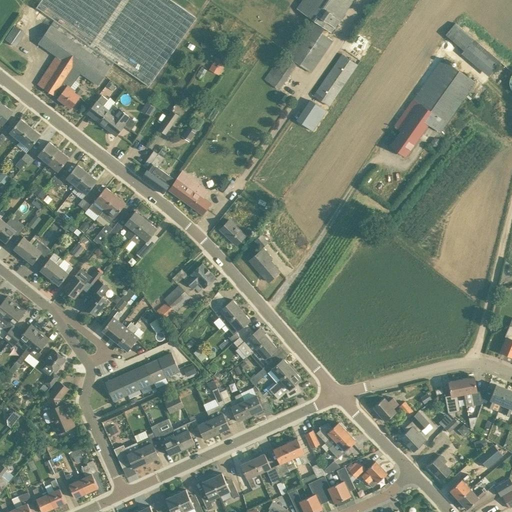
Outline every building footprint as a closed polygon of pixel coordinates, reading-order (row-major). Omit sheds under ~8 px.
[(54,95),(55,94),(58,88),(72,66),(79,71),(81,72),(81,73),(99,85),(115,62),(149,86),(197,19),(170,0),(39,0),(36,6),(54,19),(38,43),(57,56),(38,85),(54,95)] [(296,41),(298,42),(284,63),(278,59),(264,78),(279,89),(297,62),(311,72),(333,40),(322,32),(325,28),(331,32),(353,0),(302,0),(297,8),(312,18),(296,41)] [(15,46),(21,38),(25,33),(20,29),(23,26),(22,25),(26,21),(21,17),(17,22),(18,23),(16,26),(6,40),(15,46)] [(492,75),(504,62),(458,21),(447,34),(492,75)] [(218,74),(223,65),(225,62),(222,60),(225,55),(221,52),(218,58),(216,57),(214,61),(210,68),(209,69),(218,74)] [(319,98),(304,121),(303,122),(313,129),(357,64),(342,53),(313,95),(319,98)] [(442,57),(394,127),(401,131),(391,146),(405,156),(428,124),(440,133),(476,82),(442,57)] [(75,80),(73,79),(79,71),(72,66),(58,88),(55,94),(59,97),(58,98),(71,108),(80,95),(74,91),(75,90),(71,86),(75,80)] [(109,82),(106,85),(113,90),(116,87),(109,82)] [(113,103),(102,94),(87,113),(98,121),(113,103)] [(149,112),(152,103),(146,101),(143,109),(149,112)] [(0,107),(0,127),(13,112),(3,104),(0,107)] [(114,114),(108,110),(98,121),(116,135),(124,125),(131,130),(137,121),(131,117),(119,108),(114,114)] [(172,109),(159,129),(166,134),(179,115),(172,109)] [(10,132),(20,140),(31,126),(21,118),(10,132)] [(197,119),(192,126),(190,124),(182,135),(189,140),(202,122),(197,119)] [(41,134),(31,126),(20,140),(30,148),(41,134)] [(59,149),(49,141),(38,155),(48,163),(59,149)] [(69,157),(59,149),(48,163),(58,171),(69,157)] [(141,177),(152,185),(159,176),(154,172),(156,170),(155,169),(157,166),(163,157),(159,154),(154,150),(143,165),(148,168),(141,177)] [(152,185),(163,193),(170,184),(170,183),(172,179),(167,175),(167,174),(165,173),(177,154),(172,150),(160,168),(157,166),(155,169),(156,170),(154,172),(159,176),(152,185)] [(26,162),(30,156),(26,153),(22,158),(17,164),(21,167),(22,166),(26,162)] [(30,156),(26,162),(30,165),(34,159),(30,156)] [(88,172),(78,164),(66,178),(76,186),(88,172)] [(183,171),(169,190),(188,203),(189,201),(192,204),(191,205),(203,214),(211,202),(204,197),(209,192),(198,184),(199,183),(183,171)] [(0,179),(4,183),(9,177),(3,172),(0,175),(0,179)] [(98,180),(88,172),(76,186),(86,194),(98,180)] [(59,179),(54,175),(50,181),(54,184),(59,179)] [(220,188),(227,193),(235,184),(227,178),(220,188)] [(63,182),(59,179),(54,184),(58,187),(63,182)] [(48,191),(39,185),(34,191),(42,198),(48,191)] [(95,200),(92,204),(93,205),(92,207),(92,209),(98,213),(99,213),(101,214),(116,195),(106,187),(95,200)] [(48,195),(44,200),(48,204),(52,199),(48,195)] [(101,214),(100,215),(110,223),(115,217),(126,203),(116,195),(101,214)] [(42,201),(36,197),(32,202),(38,207),(42,201)] [(83,207),(87,202),(83,198),(83,199),(78,204),(79,205),(82,207),(83,207)] [(91,205),(87,202),(83,207),(87,211),(89,208),(91,205)] [(125,234),(131,239),(146,219),(136,211),(126,223),(130,227),(125,234)] [(36,214),(32,219),(38,224),(41,219),(36,214)] [(66,220),(61,216),(56,222),(61,226),(66,220)] [(7,223),(0,230),(0,237),(6,242),(14,233),(17,236),(26,226),(18,220),(17,221),(11,217),(7,223)] [(157,228),(146,219),(131,239),(125,246),(131,250),(136,243),(142,236),(147,240),(157,228)] [(220,229),(237,245),(246,235),(229,219),(220,229)] [(112,228),(109,232),(114,236),(123,225),(118,221),(112,228)] [(112,228),(109,225),(107,223),(104,226),(93,240),(99,244),(109,232),(112,228)] [(83,233),(77,228),(74,232),(81,237),(83,233)] [(262,234),(255,241),(262,248),(269,242),(262,234)] [(14,248),(23,256),(37,238),(34,236),(30,241),(24,237),(14,248)] [(23,256),(33,264),(41,253),(45,256),(51,249),(41,241),(37,238),(23,256)] [(77,255),(84,247),(79,243),(72,251),(77,255)] [(151,247),(146,243),(137,254),(141,258),(151,247)] [(263,249),(250,260),(269,281),(280,271),(270,261),(271,259),(263,249)] [(40,270),(50,277),(59,265),(63,259),(60,257),(56,262),(50,257),(40,270)] [(207,268),(202,263),(188,276),(186,274),(187,274),(182,268),(172,278),(177,283),(183,277),(193,288),(194,287),(198,291),(202,287),(203,289),(216,277),(210,270),(207,268)] [(50,277),(59,285),(69,273),(73,267),(69,264),(65,269),(59,265),(50,277)] [(83,288),(87,292),(98,278),(102,273),(97,269),(92,276),(88,281),(89,281),(83,288)] [(75,275),(64,288),(75,297),(82,288),(83,288),(89,281),(88,281),(92,276),(86,271),(83,274),(79,271),(75,276),(75,275)] [(109,288),(99,279),(88,292),(93,296),(92,297),(85,306),(96,315),(107,301),(102,296),(109,288)] [(164,299),(166,302),(174,309),(176,311),(190,296),(178,284),(164,299)] [(0,312),(0,323),(17,303),(7,296),(0,304),(0,312)] [(224,296),(215,307),(219,311),(216,313),(225,323),(241,309),(233,299),(229,302),(224,296)] [(122,298),(116,306),(121,310),(127,303),(122,298)] [(3,337),(9,341),(19,329),(14,325),(26,311),(17,303),(0,323),(0,325),(7,332),(3,337)] [(172,311),(165,303),(157,310),(164,318),(172,311)] [(241,309),(225,323),(234,334),(230,338),(233,342),(250,327),(247,323),(250,320),(242,310),(243,308),(241,309)] [(111,337),(122,323),(117,319),(121,314),(117,311),(102,330),(111,337)] [(147,312),(142,318),(149,323),(154,317),(147,312)] [(157,332),(164,327),(158,318),(151,322),(157,332)] [(119,345),(120,344),(135,325),(131,321),(126,327),(122,323),(111,337),(119,343),(119,344),(119,345)] [(19,329),(9,341),(14,346),(16,342),(21,347),(25,350),(41,331),(31,324),(25,331),(21,327),(19,329)] [(511,325),(510,324),(505,336),(507,337),(501,351),(511,355),(511,325)] [(138,328),(135,325),(120,344),(128,351),(139,337),(143,332),(138,328)] [(241,343),(250,353),(269,338),(270,336),(268,337),(260,327),(254,332),(250,327),(233,342),(237,347),(241,343)] [(40,352),(50,339),(41,331),(25,350),(20,355),(25,359),(29,354),(37,360),(41,353),(40,352)] [(257,357),(261,362),(265,366),(276,356),(272,352),(277,348),(269,338),(250,353),(255,358),(257,357)] [(190,348),(195,343),(192,339),(186,344),(190,348)] [(54,349),(44,362),(40,368),(50,376),(45,382),(51,387),(59,376),(54,372),(55,371),(56,371),(66,359),(65,358),(66,357),(66,355),(63,353),(61,353),(60,354),(54,349)] [(179,371),(172,352),(158,358),(167,377),(179,371)] [(265,366),(258,371),(263,376),(268,372),(277,382),(280,379),(294,367),(292,368),(284,358),(280,361),(276,356),(265,366)] [(153,383),(167,377),(158,358),(145,364),(153,383)] [(245,369),(249,365),(245,360),(240,364),(245,369)] [(140,388),(153,383),(145,364),(132,370),(140,388)] [(184,368),(187,376),(197,372),(193,364),(184,368)] [(238,374),(242,372),(239,365),(231,370),(233,374),(237,373),(238,374)] [(280,379),(277,382),(270,388),(274,393),(285,384),(289,389),(286,391),(289,397),(301,391),(297,382),(301,378),(293,368),(294,367),(280,379)] [(132,370),(119,376),(127,394),(140,388),(132,370)] [(214,375),(219,380),(223,374),(217,370),(214,375)] [(3,378),(7,381),(8,382),(14,375),(10,371),(3,378)] [(106,382),(114,400),(127,394),(119,376),(106,382)] [(474,376),(461,379),(464,393),(467,406),(482,403),(487,389),(477,391),(474,376)] [(461,379),(449,381),(452,394),(445,395),(448,412),(455,411),(459,410),(459,404),(457,394),(464,393),(461,379)] [(215,382),(213,380),(207,383),(208,385),(213,389),(218,387),(215,382)] [(58,432),(75,425),(65,403),(63,404),(60,398),(68,388),(60,382),(48,396),(54,409),(49,412),(45,413),(43,415),(46,422),(49,422),(52,421),(58,432)] [(44,384),(39,389),(44,393),(48,388),(44,384)] [(507,389),(496,384),(487,406),(492,408),(495,401),(501,403),(507,389)] [(261,404),(268,401),(263,394),(257,387),(256,386),(241,393),(244,400),(251,414),(256,412),(257,415),(264,412),(262,409),(263,409),(261,404)] [(207,410),(210,418),(211,418),(218,435),(218,433),(230,428),(226,420),(231,418),(219,392),(220,392),(218,387),(213,389),(219,404),(207,410)] [(244,400),(241,393),(235,396),(236,398),(231,400),(226,389),(220,392),(219,392),(231,418),(236,415),(238,420),(250,415),(251,416),(252,416),(251,414),(244,400)] [(511,407),(511,390),(507,389),(501,403),(507,405),(504,413),(509,415),(511,407)] [(421,397),(425,403),(432,399),(428,393),(421,397)] [(165,400),(170,412),(184,406),(179,394),(165,400)] [(373,407),(386,421),(396,411),(394,408),(399,404),(393,397),(388,402),(384,397),(373,407)] [(399,406),(406,414),(409,417),(414,412),(405,401),(399,406)] [(413,420),(411,422),(404,429),(407,432),(401,437),(414,450),(426,439),(419,432),(429,421),(419,410),(410,418),(413,420)] [(475,427),(478,416),(469,417),(471,427),(475,427)] [(444,427),(449,432),(459,422),(454,417),(444,427)] [(218,435),(211,418),(210,418),(198,424),(196,418),(191,420),(197,433),(202,431),(205,439),(217,433),(218,435)] [(191,420),(173,428),(183,449),(195,444),(191,436),(197,433),(191,420)] [(336,441),(347,431),(339,422),(332,428),(328,423),(319,427),(320,429),(317,432),(326,442),(332,437),(336,441)] [(463,435),(469,430),(469,429),(464,423),(458,429),(463,435)] [(18,430),(25,436),(31,430),(23,424),(18,430)] [(111,435),(119,431),(115,424),(108,428),(111,435)] [(153,431),(156,437),(162,450),(167,447),(170,455),(182,449),(183,451),(184,451),(183,449),(173,428),(173,427),(160,432),(158,426),(152,429),(153,431)] [(149,436),(137,442),(147,462),(159,457),(157,452),(162,450),(156,437),(153,431),(148,434),(149,436)] [(319,444),(317,440),(313,431),(306,434),(312,447),(316,445),(319,444)] [(338,458),(356,440),(347,431),(336,441),(329,448),(338,458)] [(285,443),(292,458),(300,454),(304,464),(308,462),(297,438),(285,443)] [(485,438),(478,440),(481,448),(488,446),(485,438)] [(35,440),(31,445),(36,449),(40,444),(35,440)] [(123,466),(132,463),(134,468),(146,462),(147,464),(148,464),(147,462),(137,442),(125,447),(124,444),(115,448),(123,466)] [(280,463),(275,466),(282,479),(291,475),(289,470),(296,467),(292,458),(285,443),(274,449),(280,463)] [(478,456),(487,467),(502,454),(493,443),(478,456)] [(80,454),(77,449),(69,449),(71,453),(70,453),(71,456),(72,455),(74,459),(76,458),(75,456),(80,454)] [(253,458),(259,473),(266,470),(272,484),(282,479),(275,466),(271,467),(265,453),(253,458)] [(429,466),(441,479),(451,470),(444,463),(446,461),(441,455),(429,466)] [(45,465),(48,464),(52,474),(53,473),(58,471),(54,462),(52,458),(46,461),(44,462),(45,465)] [(259,473),(253,458),(241,464),(251,487),(256,485),(252,476),(259,473)] [(28,462),(32,471),(37,468),(33,459),(28,462)] [(86,476),(81,478),(87,492),(98,487),(92,473),(98,471),(93,460),(87,463),(88,464),(82,467),(86,476)] [(340,466),(334,460),(324,469),(328,473),(340,466)] [(356,477),(366,467),(358,460),(353,465),(348,469),(355,476),(356,477)] [(376,461),(366,470),(367,471),(362,476),(369,483),(374,477),(378,482),(387,473),(376,461)] [(317,477),(318,479),(325,475),(321,468),(319,462),(311,466),(315,473),(317,477)] [(0,493),(1,492),(9,482),(2,476),(8,469),(2,464),(0,466),(0,493)] [(336,483),(344,502),(351,499),(349,495),(351,495),(348,490),(355,487),(345,466),(337,469),(342,481),(336,483)] [(87,492),(81,478),(74,481),(70,472),(65,475),(75,498),(87,492)] [(212,477),(220,495),(230,491),(234,498),(240,495),(233,481),(227,483),(222,472),(217,475),(216,474),(213,475),(212,477)] [(462,479),(450,489),(459,499),(471,489),(465,483),(471,477),(468,474),(462,479)] [(22,482),(20,475),(13,478),(14,481),(15,483),(17,484),(19,483),(22,482)] [(317,479),(327,500),(333,497),(335,502),(336,501),(338,505),(344,502),(336,483),(330,486),(325,475),(318,479),(317,479)] [(206,480),(202,482),(205,489),(200,492),(208,510),(213,507),(211,502),(216,500),(215,498),(220,495),(212,477),(211,477),(209,477),(207,478),(206,480)] [(502,495),(511,489),(511,480),(510,478),(495,486),(496,488),(500,495),(501,496),(502,495)] [(45,486),(48,493),(54,507),(66,502),(56,479),(51,481),(52,483),(45,486)] [(299,479),(292,483),(294,487),(301,483),(299,479)] [(307,496),(314,511),(322,511),(321,509),(322,508),(320,503),(327,500),(317,479),(309,483),(313,494),(307,496)] [(283,481),(277,483),(279,489),(285,486),(283,481)] [(43,511),(54,507),(48,493),(42,496),(37,487),(32,489),(42,511),(43,511)] [(314,511),(307,496),(301,499),(296,488),(288,492),(297,511),(301,511),(305,511),(314,511)] [(471,489),(459,499),(467,508),(485,492),(482,489),(481,488),(475,494),(471,489)] [(176,493),(184,511),(194,507),(196,511),(202,511),(203,511),(197,497),(191,500),(186,489),(181,491),(180,490),(177,491),(176,493)] [(511,490),(502,496),(509,508),(511,505),(511,490)] [(16,508),(18,511),(31,511),(29,504),(33,502),(28,491),(24,493),(12,498),(16,508)] [(166,498),(169,506),(172,511),(183,511),(184,511),(176,493),(175,494),(173,493),(171,494),(170,496),(166,498)] [(285,511),(288,509),(273,501),(269,508),(274,511),(285,511)] [(18,511),(16,508),(9,511),(5,502),(1,504),(4,511),(18,511)]
